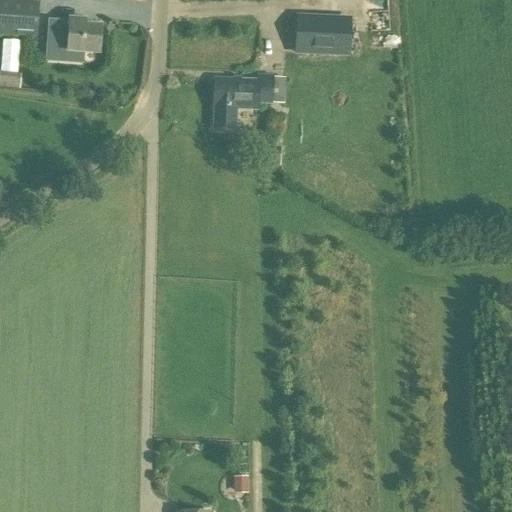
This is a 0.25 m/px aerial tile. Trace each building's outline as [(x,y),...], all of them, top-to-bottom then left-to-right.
[(0,0),(0,37),(35,39),(38,3),(0,0)] [(351,19),(295,16),(294,56),(349,59),(351,19)] [(83,27),(83,22),(69,21),(69,26),(51,25),(50,41),(68,42),(68,52),(99,54),(100,28),(83,27)] [(0,88),(19,91),(20,81),(6,79),(6,74),(0,72),(0,88)] [(272,107),(273,77),(255,76),(255,81),(214,81),(214,110),(215,110),(215,130),(235,130),(235,110),(257,110),(257,106),(272,107)] [(289,143),(289,122),(282,122),(282,118),(269,118),(268,142),(280,142),(280,143),(289,143)] [(279,167),(280,149),(258,147),(257,166),(279,167)] [(242,479),(227,474),(224,485),(239,489),(242,479)]
